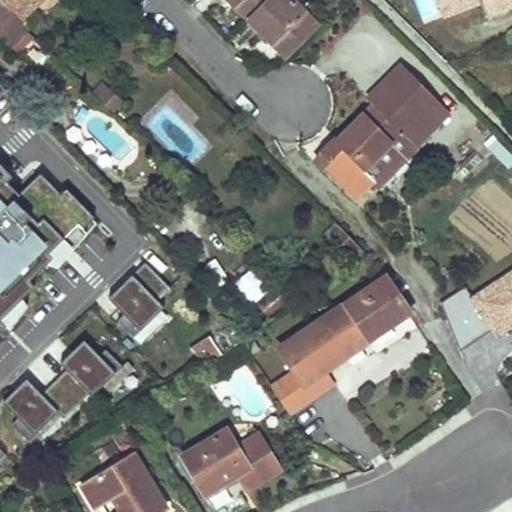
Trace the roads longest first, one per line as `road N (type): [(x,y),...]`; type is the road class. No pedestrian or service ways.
road 1 (residential): [(382,500),(489,418),(511,450)]
road 2 (residential): [(163,0),(248,90),(291,106)]
